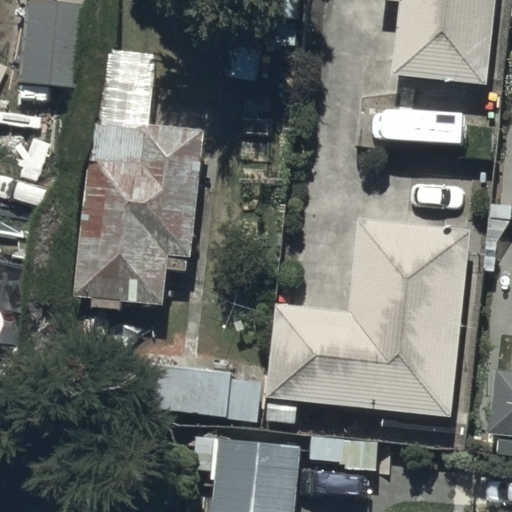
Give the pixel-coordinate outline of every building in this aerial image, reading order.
[(93,0),(26,0),(23,74),(90,77),(93,0)] [(500,0),(402,0),(397,68),(494,76),(500,0)] [(207,123),(97,114),(84,285),(168,291),(171,260),(196,262),(207,123)] [(472,220),(360,209),(351,304),(278,297),(269,388),(453,406),(472,220)] [(511,362),(498,361),(493,424),(503,425),(501,451),(511,451),(511,362)] [(295,511),(302,448),(221,440),(213,511),(295,511)]
